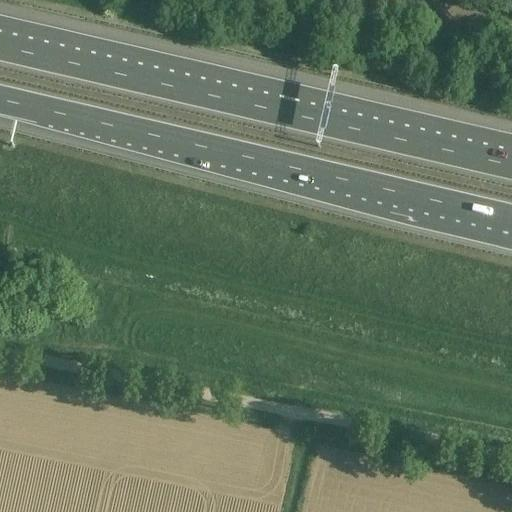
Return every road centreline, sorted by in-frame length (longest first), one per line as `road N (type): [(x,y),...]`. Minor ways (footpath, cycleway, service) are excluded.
road 1 (motorway): [(511,166),(0,47)]
road 2 (motorway): [(0,102),(511,220)]
road 3 (unclassified): [(511,458),(0,355)]
